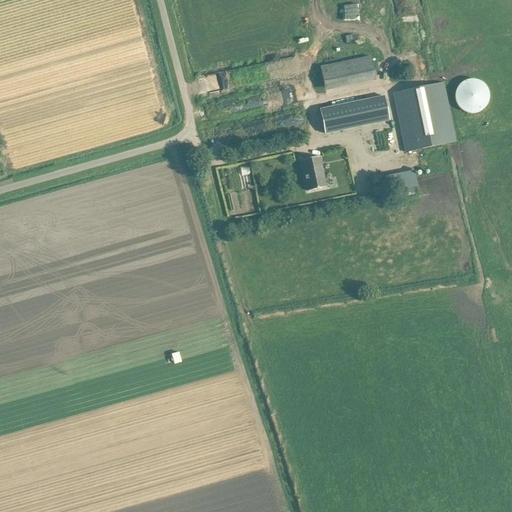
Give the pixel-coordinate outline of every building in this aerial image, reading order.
[(371,57),(320,67),(324,86),(374,76),(371,57)] [(461,84),(460,115),(492,115),(492,85),(461,84)] [(405,154),(454,145),(443,85),(393,95),(405,154)] [(324,134),(389,121),(384,97),(320,110),(324,134)] [(253,125),(243,125),(243,136),(254,135),(253,125)] [(219,136),(219,148),(230,148),(231,137),(219,136)] [(325,188),(318,157),(300,161),(306,192),(325,188)] [(417,196),(416,190),(421,189),(419,173),(395,177),(397,192),(411,190),(412,196),(417,196)] [(183,175),(0,211),(0,252),(1,253),(3,265),(96,246),(98,257),(105,256),(104,252),(135,245),(135,246),(144,244),(143,243),(153,242),(155,251),(197,243),(183,175)]
